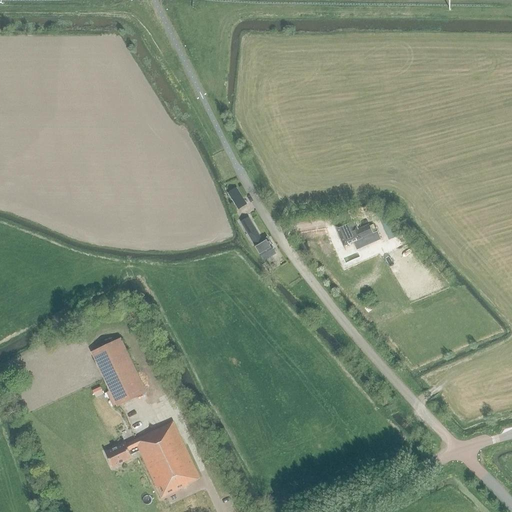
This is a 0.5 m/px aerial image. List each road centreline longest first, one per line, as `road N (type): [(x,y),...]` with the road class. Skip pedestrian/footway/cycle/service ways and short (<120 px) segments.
road 1 (unclassified): [(458,451),(342,321),(256,202)]
road 2 (unclassified): [(458,451),(326,511)]
